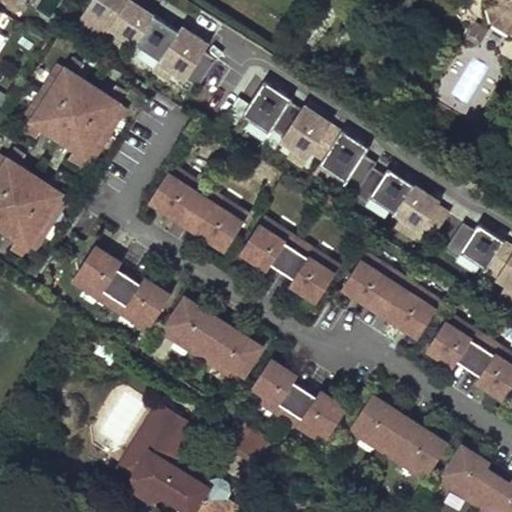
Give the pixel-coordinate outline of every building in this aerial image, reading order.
[(91,0),(79,20),(96,31),(97,30),(105,35),(110,28),(128,0),(91,0)] [(135,44),(154,15),(131,0),(128,0),(110,28),(130,41),(135,44)] [(511,0),(494,0),(491,7),(494,21),(510,31),(511,30),(511,0)] [(179,31),(154,15),(135,44),(160,60),(179,31)] [(209,45),(182,27),(179,31),(160,60),(159,62),(174,72),(186,80),(186,79),(198,87),(216,59),(204,52),(209,45)] [(105,35),(104,37),(124,50),(130,41),(110,28),(105,35)] [(159,62),(153,71),(168,81),(174,72),(159,62)] [(74,79),(67,75),(59,87),(63,90),(55,104),(84,122),(100,95),(84,86),(91,74),(81,68),(74,79)] [(291,102),(292,99),(271,85),(271,84),(265,80),(263,83),(249,104),(239,120),(267,138),(270,134),(281,141),(304,105),(301,109),(291,102)] [(59,87),(51,101),(55,104),(63,90),(59,87)] [(123,95),(116,106),(100,95),(84,122),(113,140),(121,126),(126,129),(134,117),(127,112),(134,101),(123,95)] [(51,101),(42,115),(47,118),(55,104),(51,101)] [(41,132),(34,143),(44,149),(51,138),(67,148),(84,122),(55,104),(47,118),(42,115),(34,127),(41,132)] [(312,167),(316,161),(321,164),(343,129),(341,132),(330,125),(331,123),(329,122),(309,108),(304,105),(281,141),(278,145),(296,157),(312,167)] [(84,158),(77,169),(87,176),(94,165),(101,169),(109,157),(104,153),(113,140),(84,122),(67,148),(84,158)] [(121,126),(113,140),(118,143),(126,129),(121,126)] [(326,167),(322,173),(336,182),(355,194),(373,167),(376,163),(364,155),(369,147),(347,133),(348,133),(343,129),(321,164),(326,167)] [(113,140),(104,153),(109,157),(118,143),(113,140)] [(296,157),(290,166),(306,176),(312,167),(296,157)] [(17,170),(10,165),(2,178),(6,181),(0,191),(0,195),(27,213),(44,186),(28,176),(35,165),(24,159),(17,170)] [(185,173),(173,165),(150,201),(177,217),(180,213),(191,219),(210,190),(198,182),(197,185),(184,176),(185,173)] [(367,202),(370,197),(396,213),(415,184),(388,168),(384,174),(373,167),(355,194),(367,202)] [(185,173),(184,176),(197,185),(198,182),(185,173)] [(322,173),(316,182),(330,192),(336,182),(322,173)] [(437,206),(440,202),(419,188),(419,187),(415,184),(396,213),(400,216),(421,230),(418,235),(430,243),(435,234),(449,214),(437,206)] [(67,185),(59,196),(44,186),(27,213),(56,231),(64,217),(70,220),(77,207),(70,203),(77,192),(67,185)] [(223,197),(210,190),(191,219),(202,227),(199,232),(226,250),(248,214),(236,206),(234,209),(221,200),(223,197)] [(0,232),(11,239),(27,213),(0,195),(0,232)] [(223,197),(221,200),(234,209),(236,206),(223,197)] [(27,249),(20,260),(30,267),(37,255),(44,260),(52,247),(48,244),(56,231),(27,213),(11,239),(27,249)] [(264,216),(242,251),(269,268),(272,263),(283,270),(302,240),(290,233),(289,235),(276,226),(277,224),(264,216)] [(400,216),(394,226),(415,239),(418,235),(421,230),(400,216)] [(64,217),(56,231),(60,233),(70,220),(64,217)] [(479,224),(474,230),(463,222),(449,244),(445,250),(457,258),(461,253),(467,256),(487,269),(505,242),(506,240),(501,237),(501,238),(479,224)] [(277,224),(276,226),(289,235),(290,233),(277,224)] [(56,231),(48,244),(52,247),(60,233),(56,231)] [(294,277),(291,283),(318,300),(340,265),(328,256),(326,259),(313,250),(315,248),(302,240),(283,270),(294,277)] [(511,246),(505,242),(487,269),(497,276),(496,278),(511,288),(511,246)] [(122,262),(95,245),(72,280),(85,288),(87,286),(100,294),(98,296),(111,305),(130,275),(118,267),(122,262)] [(315,248),(313,250),(326,259),(328,256),(315,248)] [(378,260),(365,252),(343,287),(369,304),(373,299),(384,306),(404,276),(391,268),(389,271),(376,262),(378,260)] [(467,256),(460,266),(481,279),(487,269),(467,256)] [(378,260),(376,262),(389,271),(391,268),(378,260)] [(145,277),(141,282),(130,275),(111,305),(123,313),(125,310),(138,318),(137,321),(149,329),(172,294),(145,277)] [(396,314),(393,319),(419,336),(442,301),(429,293),(427,295),(414,287),(416,284),(404,276),(384,306),(396,314)] [(429,293),(416,284),(414,287),(427,295),(429,293)] [(87,286),(85,288),(98,296),(100,294),(87,286)] [(210,319),(213,313),(186,297),(164,332),(177,340),(178,337),(191,346),(190,348),(202,356),(221,326),(210,319)] [(125,310),(123,313),(137,321),(138,318),(125,310)] [(454,366),(458,361),(469,368),(488,338),(476,330),(475,333),(462,324),(463,322),(450,314),(428,349),(454,366)] [(463,322),(462,324),(475,333),(476,330),(463,322)] [(236,328),(233,333),(221,326),(202,356),(214,364),(216,361),(229,370),(227,372),(240,381),(262,345),(236,328)] [(178,337),(177,340),(190,348),(191,346),(178,337)] [(480,375),(477,380),(504,398),(511,384),(511,356),(511,357),(499,348),(500,346),(488,338),(469,368),(480,375)] [(511,353),(500,346),(499,348),(511,357),(511,356),(511,353)] [(295,381),(298,375),(271,358),(249,393),(261,402),(263,399),(276,407),(275,410),(287,418),(306,388),(295,381)] [(216,361),(214,364),(227,372),(229,370),(216,361)] [(321,390),(317,395),(306,388),(287,418),(299,426),(300,423),(313,431),(312,434),(325,442),(347,407),(321,390)] [(372,394),(349,429),(362,437),(364,435),(377,443),(375,446),(388,454),(407,423),(395,416),(399,411),(372,394)] [(263,399),(261,402),(275,410),(276,407),(263,399)] [(196,426),(158,403),(130,449),(145,458),(134,476),(134,477),(134,490),(152,501),(163,496),(180,506),(189,511),(246,511),(247,510),(173,464),(196,426)] [(284,445),(242,418),(225,444),(268,470),(284,445)] [(300,423),(299,426),(312,434),(313,431),(300,423)] [(449,443),(422,426),(419,431),(407,423),(388,454),(400,462),(401,459),(415,467),(413,470),(426,478),(449,443)] [(364,435),(362,437),(375,446),(377,443),(364,435)] [(490,462),(464,446),(442,480),(454,488),(456,486),(469,495),(468,497),(479,504),(499,475),(487,468),(490,462)] [(145,458),(130,449),(119,466),(134,476),(145,458)] [(401,459),(400,462),(413,470),(415,467),(401,459)] [(511,511),(511,478),(510,482),(499,475),(479,504),(491,511),(493,510),(496,511),(511,511)] [(456,486),(454,488),(468,497),(469,495),(456,486)]
